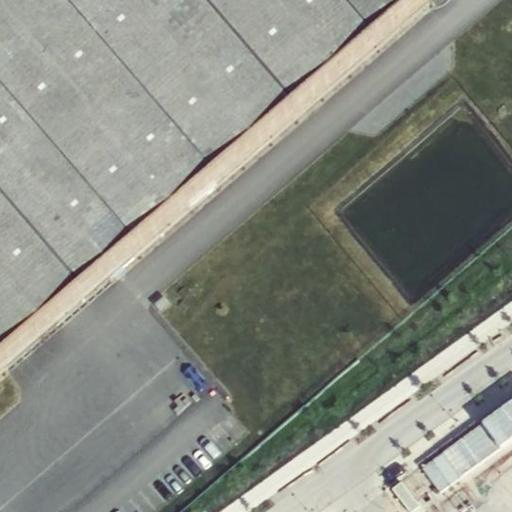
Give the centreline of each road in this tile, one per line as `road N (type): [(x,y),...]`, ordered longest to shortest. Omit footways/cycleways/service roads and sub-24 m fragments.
road 1 (unknown): [(484,0),(329,123),(124,307),(0,456)]
road 2 (residential): [(290,511),(511,354)]
road 3 (unknown): [(97,511),(203,418)]
